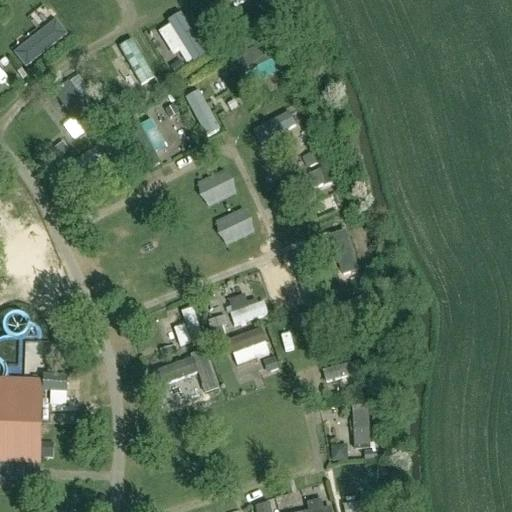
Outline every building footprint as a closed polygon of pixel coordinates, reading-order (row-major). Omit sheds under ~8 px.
[(217,0),(225,14),(252,0),(217,0)] [(39,31),(53,19),(42,6),(28,18),(39,31)] [(53,19),(11,54),(25,70),(66,35),(53,19)] [(195,71),(208,63),(182,19),(168,28),(195,71)] [(144,91),(156,83),(133,45),(120,53),(144,91)] [(236,66),(251,92),(279,77),(265,50),(236,66)] [(170,71),(176,79),(186,73),(181,64),(170,71)] [(51,93),(71,121),(63,127),(73,143),(98,125),(81,99),(89,94),(77,76),(51,93)] [(204,139),(219,131),(199,91),(184,98),(204,139)] [(287,117),(254,131),(259,143),(292,129),(287,117)] [(144,171),(159,165),(155,153),(163,150),(151,120),(138,125),(136,120),(125,124),(144,171)] [(102,143),(66,167),(75,180),(81,176),(90,189),(112,174),(103,160),(110,155),(102,143)] [(194,186),(206,209),(237,194),(225,170),(194,186)] [(285,200),(324,184),(318,171),(279,187),(285,200)] [(213,221),(221,246),(253,236),(245,211),(213,221)] [(327,237),(341,279),(358,273),(344,231),(327,237)] [(262,303),(248,308),(243,295),(225,301),(234,327),(267,315),(262,303)] [(323,311),(327,328),(365,319),(361,301),(323,311)] [(192,309),(180,313),(184,325),(173,329),(181,351),(204,342),(192,309)] [(207,322),(213,339),(228,334),(222,317),(207,322)] [(262,336),(228,349),(232,362),(267,349),(262,336)] [(184,397),(210,392),(206,370),(195,372),(192,360),(177,363),(184,397)] [(0,484),(39,486),(40,470),(40,463),(43,393),(51,393),(50,408),(65,409),(65,393),(66,379),(43,378),(43,380),(0,378),(0,484)] [(371,461),(369,406),(349,407),(349,420),(338,420),(338,441),(330,441),(331,463),(371,461)] [(343,511),(378,511),(377,500),(342,505),(343,511)] [(306,511),(331,511),(331,508),(321,510),(319,501),(305,503),(306,511)]
